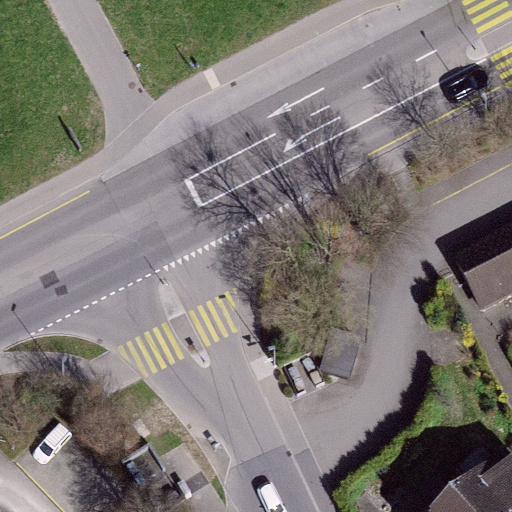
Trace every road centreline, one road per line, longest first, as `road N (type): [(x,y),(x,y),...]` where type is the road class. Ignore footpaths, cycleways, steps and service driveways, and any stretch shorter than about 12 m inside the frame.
road 1 (secondary): [(511,21),(179,198)]
road 2 (residential): [(281,511),(127,225)]
road 3 (unclassified): [(63,0),(179,198)]
road 4 (secondary): [(127,225),(0,289)]
